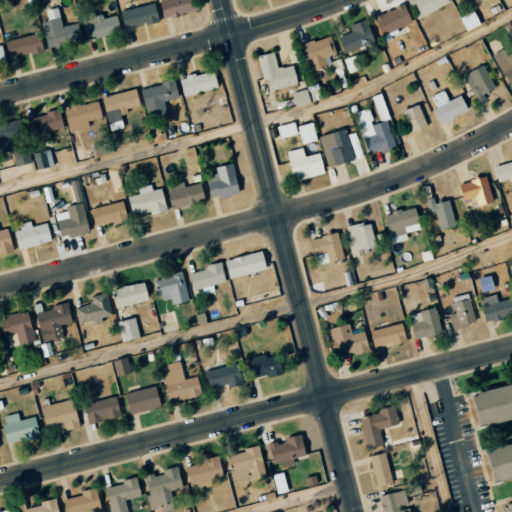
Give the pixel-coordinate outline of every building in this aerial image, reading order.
[(195,12),(193,0),(158,0),(161,18),(195,12)] [(415,19),(448,3),(446,0),(407,0),(406,1),(415,19)] [(158,21),(153,3),(119,11),(124,29),(158,21)] [(382,38),(411,24),(401,5),(372,18),(382,38)] [(60,27),(57,8),(44,10),(46,21),(41,22),(45,48),(80,42),(76,24),(60,27)] [(478,25),(472,12),(458,18),(464,31),(478,25)] [(118,34),(116,16),(101,18),(100,13),(80,16),(84,39),(118,34)] [(337,37),(343,55),(373,44),(365,19),(348,26),(350,32),(337,37)] [(4,40),(7,58),(41,53),(39,35),(4,40)] [(327,57),(335,54),(328,36),(298,46),(305,65),(308,64),(311,71),(330,64),(327,57)] [(491,55),(509,90),(511,88),(511,50),(510,46),(491,55)] [(268,91),(295,84),(291,65),(276,69),(272,53),(255,57),(261,81),(265,80),(268,91)] [(343,59),(346,73),(362,69),(359,55),(343,59)] [(476,105),(484,101),(481,95),(494,89),(482,65),(461,75),(476,105)] [(178,77),(181,94),(215,90),(213,72),(178,77)] [(176,98),(173,81),(139,87),(145,121),(165,117),(162,100),(176,98)] [(292,106),(321,100),(317,83),(306,86),(307,90),(290,93),(292,106)] [(138,107),(134,89),(100,97),(107,124),(121,120),(119,112),(138,107)] [(429,96),(435,108),(430,109),(437,124),(466,111),(458,96),(448,101),(443,90),(429,96)] [(167,116),(176,114),(172,99),(163,102),(167,116)] [(355,112),(367,154),(395,146),(382,100),(373,103),(378,122),(372,124),(368,108),(355,112)] [(88,128),(87,120),(100,118),(97,102),(63,107),(67,131),(88,128)] [(402,109),(408,132),(425,128),(419,105),(402,109)] [(62,127),(57,110),(25,119),(31,142),(48,138),(47,131),(62,127)] [(13,166),(30,162),(26,143),(24,144),(18,119),(0,123),(0,152),(9,150),(13,166)] [(279,139),(296,134),(292,122),(275,127),(279,139)] [(315,140),(310,122),(296,127),(301,144),(315,140)] [(325,166),(352,161),(346,129),(319,135),(325,166)] [(292,181),(323,173),(318,153),(304,156),(302,147),(285,152),(292,181)] [(48,165),(43,150),(32,154),(37,168),(48,165)] [(511,160),(491,167),(496,182),(508,179),(511,192),(511,160)] [(237,194),(231,163),(214,167),(215,173),(205,175),(210,199),(237,194)] [(461,200),(473,197),(475,206),(491,202),(485,176),(457,183),(461,200)] [(68,180),(73,203),(81,201),(76,178),(68,180)] [(203,202),(199,183),(183,186),(182,181),(165,185),(170,209),(203,202)] [(159,188),(150,190),(149,185),(136,188),(138,194),(126,197),(130,215),(148,211),(149,215),(165,212),(159,188)] [(447,200),(433,203),(432,197),(424,199),(428,215),(434,214),(438,229),(454,225),(447,200)] [(93,226),(111,221),(112,225),(126,221),(121,201),(89,210),(93,226)] [(86,233),(82,203),(64,205),(65,212),(54,213),(58,237),(86,233)] [(406,240),(404,233),(418,230),(414,208),(383,214),(389,244),(406,240)] [(369,222),(344,226),(350,257),(363,254),(363,249),(374,247),(369,222)] [(46,223),(29,226),(29,225),(12,227),(15,248),(49,244),(46,223)] [(0,253),(11,251),(7,229),(0,230),(0,253)] [(341,260),(337,234),(309,238),(314,264),(341,260)] [(222,261),(228,279),(265,269),(259,250),(222,261)] [(186,271),(190,291),(201,288),(202,294),(213,292),(211,285),(223,282),(220,264),(186,271)] [(187,300),(180,272),(152,279),(158,301),(169,298),(170,305),(187,300)] [(479,292),(492,289),(489,275),(476,278),(479,292)] [(146,302),(143,283),(110,288),(113,307),(146,302)] [(111,315),(105,292),(89,296),(91,304),(73,307),(77,324),(100,319),(100,318),(111,315)] [(451,329),(474,323),(467,293),(450,297),(454,314),(448,316),(451,329)] [(511,305),(510,298),(496,301),(494,294),(478,298),(483,322),(511,315),(511,305)] [(32,305),(40,342),(61,338),(58,325),(70,323),(66,304),(40,309),(39,304),(32,305)] [(407,314),(413,339),(440,334),(435,308),(407,314)] [(0,327),(2,336),(14,333),(17,344),(39,340),(37,333),(31,334),(27,311),(0,316),(0,327)] [(121,342),(138,337),(133,317),(116,322),(121,342)] [(405,341),(400,323),(368,331),(372,347),(389,343),(390,345),(405,341)] [(363,331),(350,334),(347,324),(327,328),(334,359),(367,352),(363,331)] [(250,380),(281,373),(277,355),(265,358),(265,355),(245,359),(250,380)] [(114,375),(128,374),(126,359),(112,360),(114,375)] [(160,365),(169,403),(200,395),(196,376),(183,379),(179,361),(160,365)] [(241,383),(236,363),(203,371),(208,391),(241,383)] [(511,418),(511,384),(468,394),(475,426),(511,418)] [(124,392),(127,413),(159,409),(155,387),(124,392)] [(119,416),(114,396),(81,405),(87,425),(119,416)] [(46,435),(78,426),(70,399),(38,408),(46,435)] [(357,416),(365,450),(381,446),(377,429),(397,424),(394,407),(357,416)] [(34,417),(17,420),(16,413),(1,416),(5,443),(37,438),(34,417)] [(282,437),(283,442),(268,444),(272,468),(293,464),(292,458),(303,456),(300,434),(282,437)] [(511,443),(482,450),(489,482),(511,477),(511,443)] [(265,477),(257,445),(243,449),(243,452),(226,456),(232,481),(249,477),(250,480),(265,477)] [(366,457),(374,487),(391,482),(383,452),(366,457)] [(221,476),(217,457),(185,465),(189,484),(197,483),(198,489),(211,486),(209,479),(221,476)] [(150,509),(160,507),(161,511),(173,510),(169,491),(181,488),(177,468),(154,472),(153,471),(142,473),(150,509)] [(271,475),(276,494),(287,492),(282,473),(271,475)] [(103,486),(109,511),(126,511),(124,500),(140,496),(136,479),(103,486)] [(408,511),(404,496),(419,493),(416,479),(402,482),(404,489),(377,496),(381,511),(408,511)] [(82,511),(99,509),(95,488),(80,491),(81,495),(62,499),(64,511),(82,511)] [(23,509),(24,511),(56,511),(54,498),(38,502),(39,506),(23,509)] [(511,511),(511,502),(503,504),(504,511),(511,511)]
